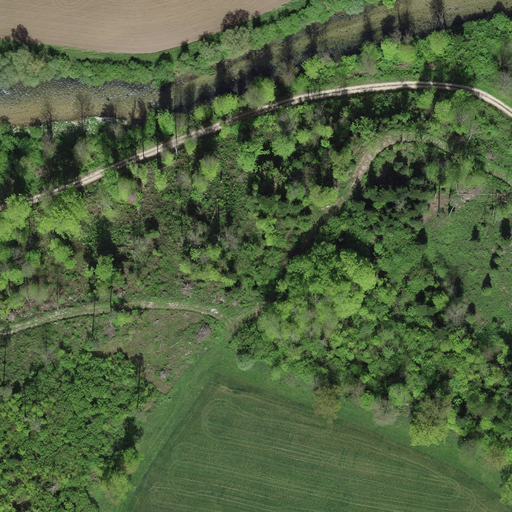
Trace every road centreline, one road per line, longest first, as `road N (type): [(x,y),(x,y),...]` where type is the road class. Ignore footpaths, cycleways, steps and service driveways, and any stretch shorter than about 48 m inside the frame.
road 1 (track): [(511,182),(454,151),(384,138),(278,288),(206,358),(156,444),(101,511)]
road 2 (track): [(0,210),(317,95),(437,84),(482,93),(511,112)]
road 3 (track): [(0,331),(65,313),(169,304),(211,312),(234,328)]
